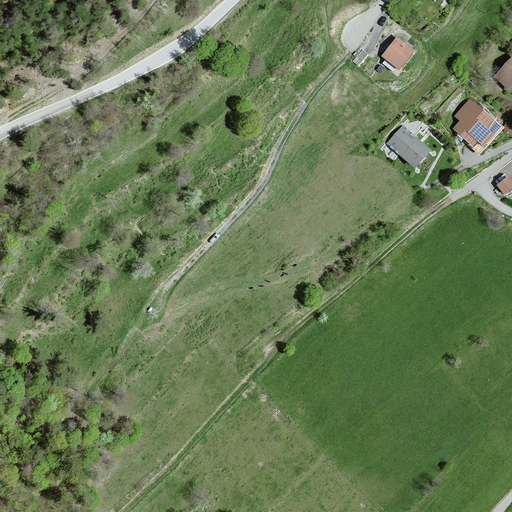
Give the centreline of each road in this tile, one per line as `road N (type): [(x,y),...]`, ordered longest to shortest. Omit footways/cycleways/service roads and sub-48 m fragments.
road 1 (track): [(351,45),(296,114),(256,194),(158,293),(159,308),(308,265),(468,186)]
road 2 (track): [(420,212),(283,337),(150,485)]
road 3 (unclassified): [(0,136),(172,56),(236,0)]
